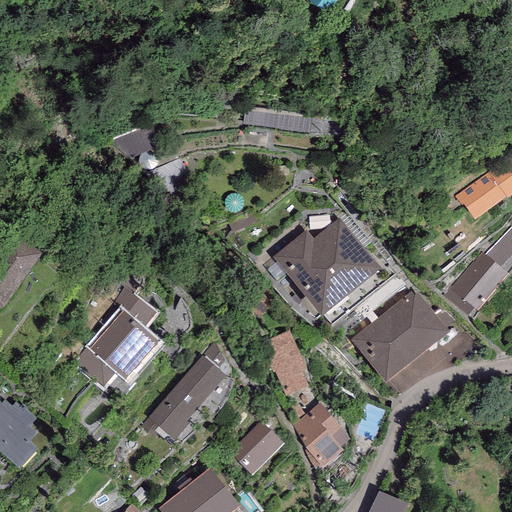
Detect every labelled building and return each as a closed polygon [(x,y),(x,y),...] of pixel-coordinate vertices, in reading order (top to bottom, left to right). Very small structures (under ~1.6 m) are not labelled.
[(511,156),(455,196),(473,221),(511,194),(511,156)] [(306,232),(272,259),(320,320),(382,271),(339,219),(313,240),(306,232)] [(511,227),(484,255),(499,268),(511,254),(511,227)] [(41,255),(5,229),(0,237),(0,309),(3,308),(41,255)] [(472,262),(449,289),(477,313),(509,276),(499,268),(484,255),(482,253),(473,263),(472,262)] [(122,289),(90,342),(93,346),(90,349),(126,382),(157,347),(142,331),(155,316),(122,289)] [(411,293),(351,340),(386,384),(450,334),(417,293),(414,296),(411,293)] [(289,333),(260,343),(270,370),(273,369),(285,399),(307,391),(300,373),(303,371),(289,333)] [(225,379),(202,358),(141,425),(151,435),(157,428),(173,442),(189,425),(186,423),(225,379)] [(1,404),(0,402),(0,452),(19,470),(37,451),(29,443),(37,435),(29,428),(36,421),(16,402),(11,407),(4,401),(1,404)] [(319,405),(290,430),(302,443),(298,446),(320,471),(342,451),(339,448),(349,440),(319,405)] [(282,446),(259,423),(228,453),(251,476),(282,446)] [(241,511),(209,471),(158,511),(241,511)]
